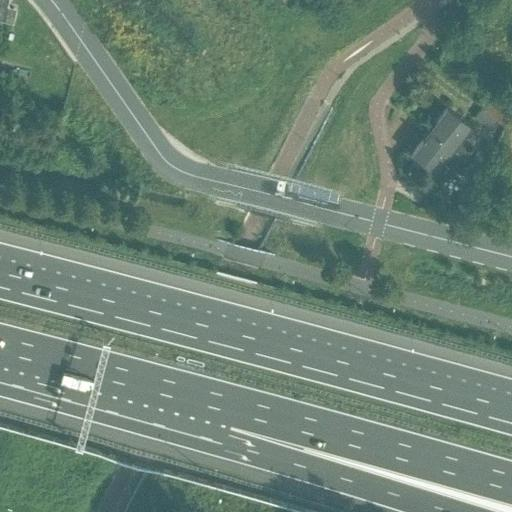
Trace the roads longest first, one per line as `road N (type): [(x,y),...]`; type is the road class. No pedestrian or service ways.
road 1 (motorway): [(511,409),(0,273)]
road 2 (unclassified): [(323,208),(167,162),(51,0)]
road 3 (motorway): [(233,405),(505,511)]
road 4 (motorway): [(233,405),(511,483)]
road 5 (motorway): [(0,345),(233,405)]
road 6 (unclassified): [(323,208),(511,256)]
